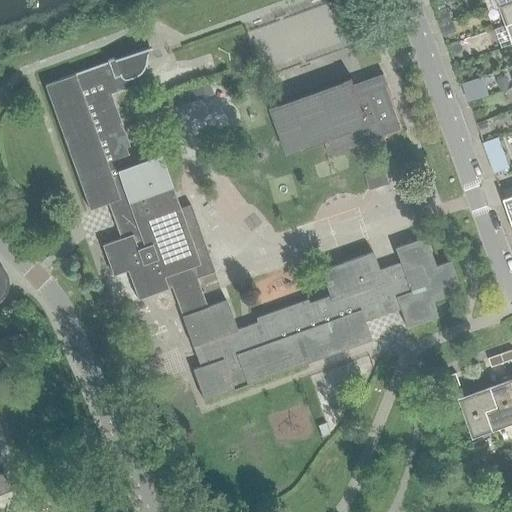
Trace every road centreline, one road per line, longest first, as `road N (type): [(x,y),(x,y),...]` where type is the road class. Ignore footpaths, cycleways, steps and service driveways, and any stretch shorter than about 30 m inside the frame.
road 1 (residential): [(409,0),(511,292)]
road 2 (residential): [(0,247),(38,277),(63,313),(151,511)]
